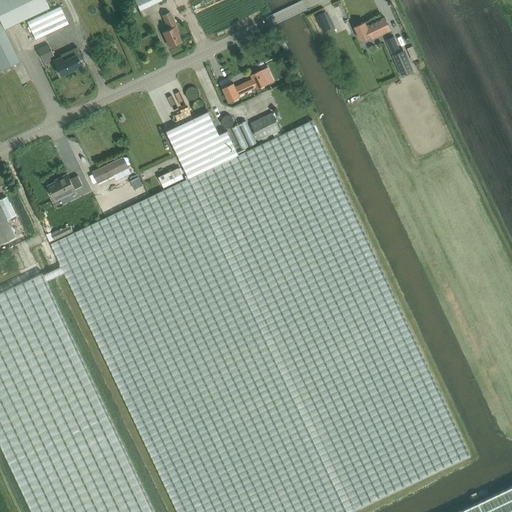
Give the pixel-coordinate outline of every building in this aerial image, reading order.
[(49,8),(45,0),(0,0),(0,68),(1,71),(20,62),(4,30),(49,8)] [(134,0),(138,8),(156,0),(134,0)] [(36,40),(68,24),(60,7),(27,22),(36,40)] [(168,30),(163,32),(170,47),(181,42),(177,33),(178,33),(175,27),(176,26),(169,12),(162,16),(168,30)] [(331,30),(324,14),(316,18),(323,33),(331,30)] [(390,30),(389,26),(385,18),(367,26),(365,22),(355,27),(361,41),(371,36),(372,39),(390,30)] [(394,36),(386,40),(393,56),(401,52),(394,36)] [(48,45),(37,50),(42,60),(53,55),(48,45)] [(60,55),(61,57),(53,61),(61,76),(81,66),(78,61),(82,59),(77,47),(60,55)] [(401,52),(393,56),(402,76),(414,70),(405,50),(401,52)] [(251,75),(253,79),(235,87),(233,83),(223,88),(230,102),(240,97),(239,96),(256,87),(257,89),(274,81),(268,68),(261,71),(261,70),(251,75)] [(109,216),(51,243),(134,418),(177,511),(353,511),(357,511),(471,457),(394,295),(312,120),(239,155),(227,131),(220,135),(208,111),(167,131),(189,178),(178,183),(123,209),(109,216)] [(273,113),(251,123),(259,141),(281,130),(273,113)] [(116,181),(131,174),(123,158),(93,172),(98,183),(114,175),(116,181)] [(159,177),(162,184),(182,174),(179,168),(159,177)] [(60,179),(60,180),(48,186),(55,201),(76,191),(75,190),(83,186),(78,176),(70,179),(68,175),(60,179)] [(0,243),(1,245),(16,238),(0,205),(0,243)] [(155,511),(43,272),(0,292),(0,442),(32,511),(155,511)] [(511,511),(511,486),(457,511),(511,511)]
